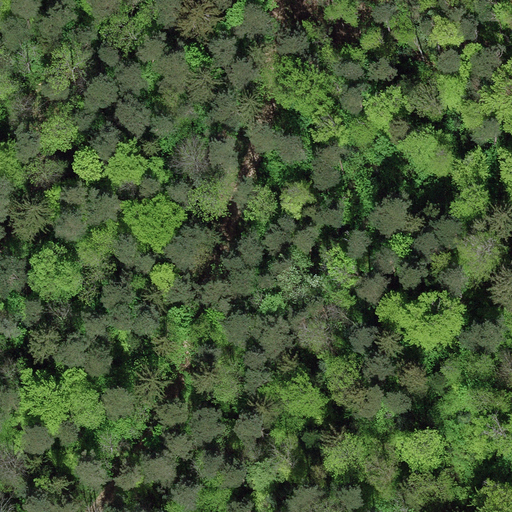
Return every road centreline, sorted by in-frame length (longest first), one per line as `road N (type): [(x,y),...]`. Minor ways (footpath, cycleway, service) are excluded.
road 1 (track): [(274,0),(279,75),(267,147),(157,427),(95,511)]
road 2 (track): [(0,251),(38,193),(66,58),(94,0)]
